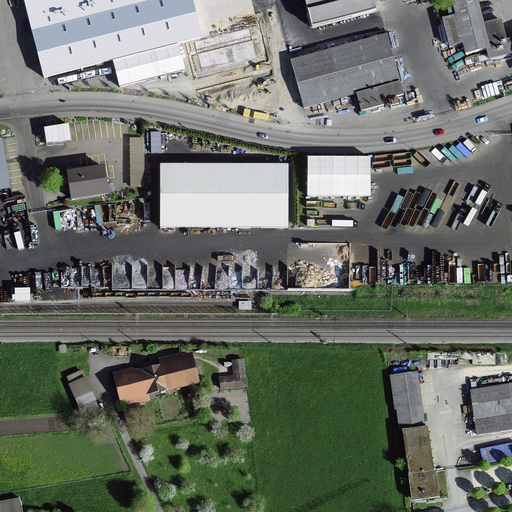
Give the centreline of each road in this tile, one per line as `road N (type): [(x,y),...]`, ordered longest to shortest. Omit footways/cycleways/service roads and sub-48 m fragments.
road 1 (residential): [(511,108),(432,132),(351,141),(113,105),(0,111)]
road 2 (residential): [(156,511),(92,356)]
